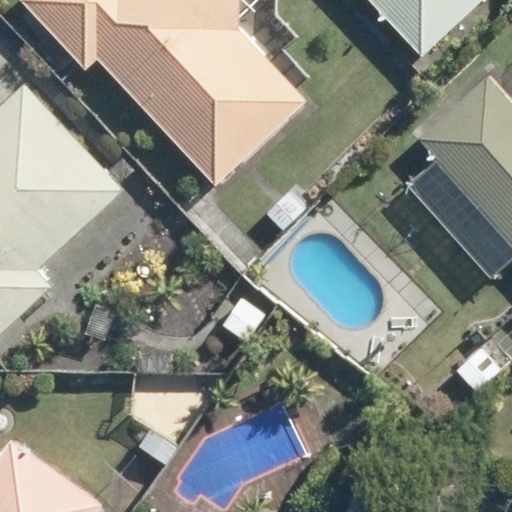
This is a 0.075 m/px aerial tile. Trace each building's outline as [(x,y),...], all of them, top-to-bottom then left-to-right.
[(302,99),(237,28),(237,0),(21,0),(85,70),(95,58),(211,183),(302,99)] [(379,0),(428,52),(483,0),(379,0)] [(511,91),(498,76),(431,135),(511,228),(511,91)] [(0,302),(129,185),(33,82),(0,112),(0,302)] [(374,192),(352,171),(335,185),(357,208),(374,192)] [(290,193),(266,214),(281,230),(304,210),(290,193)] [(240,298),(221,325),(244,343),(264,314),(240,298)] [(479,346),(455,368),(476,392),(502,369),(479,346)] [(156,422),(144,439),(170,458),(182,442),(156,422)] [(0,511),(103,511),(113,500),(24,436),(0,469),(0,511)] [(398,444),(382,470),(404,484),(420,458),(398,444)] [(376,472),(352,511),(390,511),(405,488),(376,472)]
